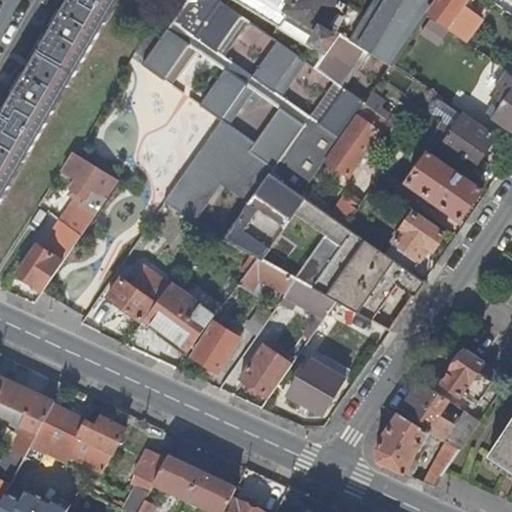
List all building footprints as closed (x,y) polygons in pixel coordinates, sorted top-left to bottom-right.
[(0,208),(98,42),(121,0),(74,0),(63,20),(56,16),(45,34),(52,39),(26,84),(19,80),(9,97),(16,101),(0,128),(0,208)] [(296,221),(307,205),(303,202),(328,167),(365,114),(342,98),(369,59),(393,74),(430,20),(444,0),(424,0),(421,5),(414,0),(381,0),(353,49),(339,40),(312,78),(333,92),(313,122),(285,102),(305,73),(276,52),(255,82),(227,62),(247,32),(214,9),(186,10),(139,76),(169,97),(196,61),(223,80),(198,116),(220,131),(229,137),(254,102),(283,121),(303,135),(264,190),(249,211),(223,247),(250,263),(258,268),(260,264),(264,267),(296,221)] [(232,0),(233,0),(232,2),(280,31),(279,31),(314,52),(315,50),(320,53),(322,50),(328,54),(346,24),(345,21),(336,15),(343,4),(337,0),(232,0)] [(511,0),(444,0),(430,20),(449,33),(448,35),(466,47),(470,40),(453,29),(473,0),(511,0)] [(511,84),(508,82),(494,102),(505,110),(495,124),(511,135),(511,84)] [(365,114),(328,167),(350,182),(380,139),(388,127),(366,112),(365,114)] [(222,193),(249,211),(264,190),(303,135),(283,121),(257,157),(229,137),(220,131),(191,172),(222,193)] [(496,144),(465,123),(444,154),(476,175),(496,144)] [(486,193),(432,157),(410,189),(463,225),(486,193)] [(121,185),(78,159),(67,176),(82,185),(75,196),(90,204),(96,193),(109,201),(121,185)] [(191,172),(164,211),(196,230),(222,193),(191,172)] [(90,204),(75,196),(73,200),(87,209),(90,204)] [(307,205),(296,221),(326,241),(343,253),(354,237),(344,230),(332,222),(307,205)] [(343,206),(332,222),(344,230),(355,214),(343,206)] [(19,281),(45,299),(98,221),(77,207),(44,255),(39,252),(19,281)] [(415,219),(387,260),(410,275),(414,278),(431,254),(436,256),(447,240),(415,219)] [(387,260),(354,237),(343,253),(326,241),(295,284),(299,286),(338,307),(374,327),(399,291),(410,275),(387,260)] [(208,238),(199,251),(212,260),(222,246),(208,238)] [(258,268),(250,263),(237,281),(244,286),(258,268)] [(244,286),(240,291),(257,301),(266,288),(288,300),(299,286),(295,284),(264,267),(260,264),(258,268),(244,286)] [(146,326),(172,290),(146,272),(131,292),(122,285),(108,304),(144,329),(146,326)] [(410,275),(399,291),(415,302),(427,286),(414,278),(410,275)] [(288,300),(282,309),(295,317),(299,311),(326,326),(338,307),(299,286),(288,300)] [(172,290),(146,326),(190,359),(217,323),(172,290)] [(216,330),(194,363),(220,379),(241,346),(216,330)] [(272,403),(294,371),(266,351),(243,383),(272,403)] [(484,370),(465,357),(453,376),(442,391),(461,403),(464,398),(479,408),(492,390),(478,380),(484,370)] [(302,381),(290,401),(325,420),(347,380),(315,363),(304,382),(302,381)] [(58,405),(0,377),(0,415),(29,430),(15,457),(27,463),(40,439),(57,406),(58,405)] [(421,390),(400,420),(442,448),(451,435),(438,425),(449,409),(421,390)] [(95,424),(57,406),(40,439),(108,470),(116,453),(117,454),(128,429),(99,416),(95,424)] [(479,428),(465,419),(446,448),(459,456),(479,428)] [(442,448),(400,420),(375,454),(378,467),(406,480),(427,441),(440,450),(442,448)] [(511,432),(491,464),(511,477),(511,432)] [(183,439),(179,446),(202,457),(206,449),(183,439)] [(157,486),(173,456),(156,448),(139,479),(156,488),(157,486)] [(434,492),(459,456),(446,448),(445,450),(424,488),(434,492)] [(173,456),(157,486),(210,511),(228,511),(235,498),(241,486),(174,455),(173,456)] [(0,511),(1,511),(9,496),(15,486),(27,463),(15,457),(13,456),(0,479),(0,511)] [(143,511),(148,502),(156,488),(139,479),(123,510),(127,511),(143,511)] [(341,511),(292,491),(281,511),(341,511)] [(72,511),(75,508),(58,499),(55,506),(30,493),(24,504),(38,511),(72,511)] [(38,511),(24,504),(9,496),(1,511),(38,511)] [(228,511),(268,511),(256,506),(255,507),(235,498),(228,511)] [(157,511),(159,508),(148,502),(143,511),(157,511)]
